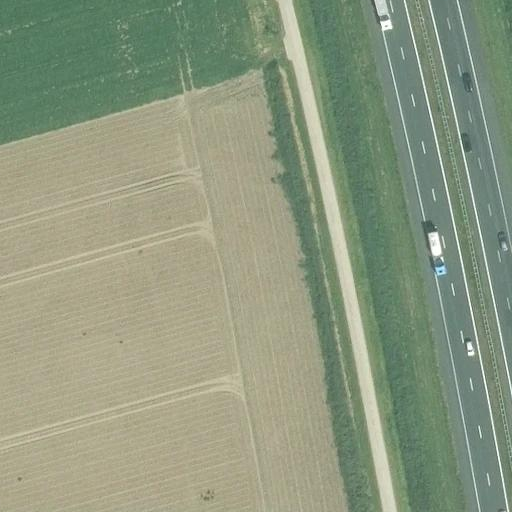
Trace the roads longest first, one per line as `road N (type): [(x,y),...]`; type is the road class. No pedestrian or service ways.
road 1 (motorway): [(389,0),(492,511)]
road 2 (unclassified): [(385,511),(287,0)]
road 3 (motorway): [(511,335),(442,0)]
